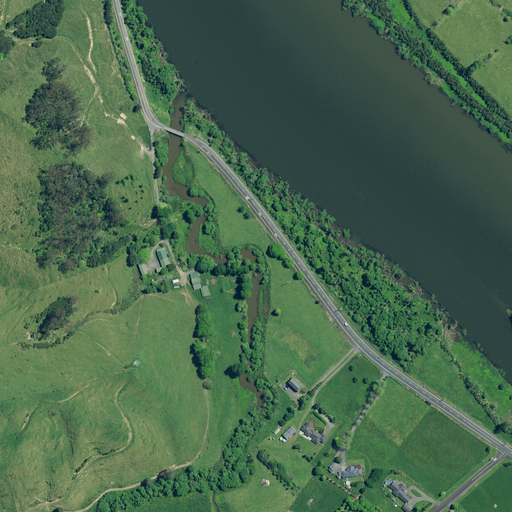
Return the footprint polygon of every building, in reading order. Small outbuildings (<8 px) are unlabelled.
[(169,264),(163,248),(155,251),(162,267),(169,264)] [(137,264),(141,275),(147,273),(142,262),(137,264)] [(197,272),(189,274),(194,290),(201,288),(197,272)] [(202,297),(209,295),(207,285),(201,287),(202,288),(200,288),(202,297)] [(303,387),(293,377),(287,383),(296,391),(296,390),(298,392),(303,387)] [(304,425),(301,429),(305,432),(304,434),(309,437),(310,436),(313,438),(311,440),(317,444),(320,441),(323,443),(327,437),(322,433),(321,434),(315,430),(314,430),(313,429),(311,431),(310,430),(310,428),(312,425),(307,421),(304,426),(304,425)] [(287,439),(296,431),(291,426),(282,434),(287,439)] [(331,473),(337,468),(333,463),(329,467),(330,468),(328,469),(331,473)] [(353,465),(354,467),(348,467),(348,469),(347,469),(347,471),(339,471),(339,479),(341,479),(340,476),(342,476),(342,477),(343,477),(343,479),(347,479),(347,477),(358,476),(358,475),(362,475),(361,469),(358,469),(358,465),(353,465)] [(412,498),(409,497),(404,491),(406,489),(406,487),(402,483),(399,486),(394,482),(390,487),(394,491),(393,493),(397,497),(398,496),(402,500),(401,502),(403,504),(405,502),(407,504),(411,499),(412,498)]
